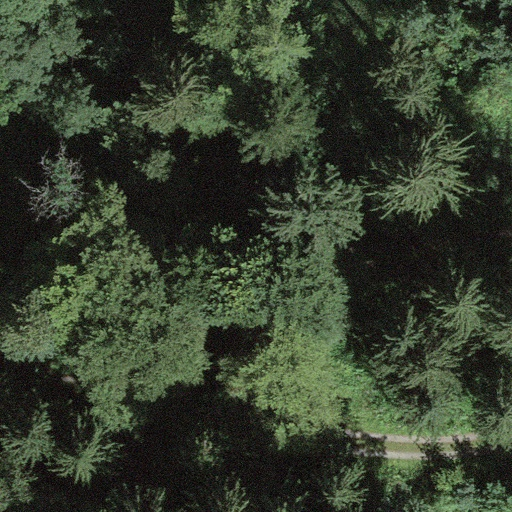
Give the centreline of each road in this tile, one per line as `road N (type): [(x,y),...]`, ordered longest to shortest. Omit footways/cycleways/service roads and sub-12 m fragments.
road 1 (track): [(511,237),(405,253),(302,252),(116,227),(33,206),(0,188)]
road 2 (track): [(0,365),(314,434),(467,451),(511,441)]
